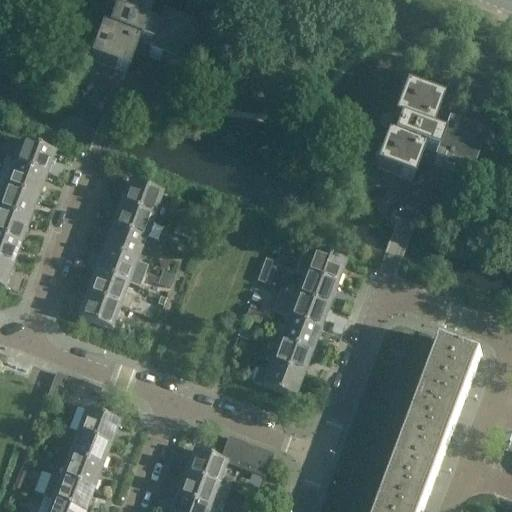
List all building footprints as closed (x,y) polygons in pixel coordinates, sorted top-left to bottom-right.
[(182,73),(183,73),(194,46),(193,45),(197,34),(198,35),(199,34),(161,20),(158,27),(146,23),(154,0),(113,0),(109,12),(108,11),(108,12),(113,15),(107,31),(101,28),(101,29),(102,30),(91,61),(89,60),(89,62),(91,63),(92,62),(125,75),(126,76),(135,53),(146,58),(146,59),(148,60),(148,59),(182,72),(182,73)] [(467,180),(468,180),(469,180),(479,153),(479,152),(483,141),(484,142),(484,141),(446,127),(443,134),(431,130),(442,101),(441,100),(441,101),(429,97),(429,96),(405,87),(405,88),(406,88),(394,119),(393,119),(393,120),(399,122),(393,138),(387,136),(386,137),(388,137),(376,168),(375,168),(375,169),(377,170),(377,169),(410,182),(412,183),(423,153),(434,158),(431,166),(433,167),(433,166),(468,179),(467,180)] [(54,157),(55,157),(55,156),(20,143),(20,145),(21,145),(13,166),(12,166),(46,179),(47,178),(46,177),(54,156),(54,157)] [(46,179),(12,166),(11,167),(12,167),(4,188),(3,188),(38,201),(38,200),(37,200),(45,179),(46,179)] [(120,206),(154,219),(155,218),(154,218),(161,197),(162,197),(163,196),(128,183),(128,185),(129,185),(121,206),(120,206)] [(38,201),(3,188),(3,190),(4,190),(0,200),(0,212),(30,224),(30,223),(29,222),(37,201),(38,201)] [(154,220),(154,219),(120,206),(119,207),(120,208),(112,229),(112,228),(111,229),(145,241),(146,242),(146,241),(145,240),(153,219),(154,220)] [(30,224),(0,212),(0,238),(21,246),(21,245),(29,224),(30,224)] [(185,221),(182,229),(191,233),(194,225),(185,221)] [(137,263),(145,241),(111,229),(111,230),(112,230),(104,251),(103,251),(137,264),(138,263),(137,263)] [(188,242),(191,234),(176,229),(173,236),(188,242)] [(21,247),(21,246),(0,238),(0,263),(13,269),(13,268),(12,268),(20,246),(21,247)] [(295,273),(303,276),(303,275),(337,288),(338,287),(337,286),(345,266),(346,265),(304,249),(295,273)] [(129,286),(128,285),(137,264),(103,251),(103,252),(95,273),(95,274),(129,287),(129,286)] [(280,258),(277,266),(285,269),(288,261),(280,258)] [(269,287),(277,265),(266,261),(257,283),(269,287)] [(13,269),(0,263),(0,290),(4,292),(5,290),(4,290),(12,269),(13,269)] [(129,287),(95,274),(94,274),(95,275),(87,296),(86,296),(120,309),(119,309),(120,309),(127,312),(132,298),(125,295),(128,287),(129,287)] [(337,288),(303,275),(303,276),(295,297),(294,298),(328,310),(329,310),(329,309),(328,309),(336,288),(337,288)] [(111,330),(119,309),(120,309),(86,296),(86,297),(78,318),(77,319),(112,332),(112,331),(111,330)] [(320,331),(328,310),(294,298),(294,299),(295,299),(287,320),(286,319),(286,320),(320,333),(321,333),(321,332),(320,331)] [(250,308),(245,321),(260,327),(265,314),(250,308)] [(312,354),(311,354),(320,333),(286,320),(286,321),(287,321),(279,342),(278,342),(278,343),(312,355),(312,354)] [(240,329),(237,338),(249,343),(252,333),(240,329)] [(377,511),(423,511),(482,356),(441,341),(377,511)] [(312,356),(312,355),(278,343),(277,343),(278,343),(270,365),(270,364),(269,365),(304,378),(304,377),(303,377),(311,355),(312,356)] [(304,378),(269,365),(262,363),(254,385),(295,401),(295,399),(303,378),(304,378)] [(59,402),(67,380),(56,375),(48,398),(59,402)] [(70,407),(79,384),(67,380),(59,402),(70,407)] [(81,411),(90,388),(79,384),(70,407),(81,411)] [(101,392),(90,388),(81,411),(85,412),(92,415),(101,392)] [(120,425),(92,415),(85,412),(85,414),(86,414),(78,435),(77,435),(111,448),(111,447),(110,447),(118,426),(119,426),(120,425)] [(110,448),(111,448),(77,435),(76,436),(77,436),(70,458),(69,457),(69,458),(102,470),(103,470),(102,470),(110,448)] [(231,467),(239,444),(228,440),(220,463),(226,465),(231,467)] [(242,471),(251,448),(239,444),(231,467),(242,471)] [(253,475),(262,452),(251,448),(242,471),(253,475)] [(226,465),(220,463),(193,452),(192,454),(193,454),(185,475),(184,475),(184,476),(219,488),(218,487),(226,465)] [(273,457),(262,452),(253,475),(265,480),(273,457)] [(26,457),(22,466),(32,470),(36,461),(26,457)] [(102,471),(102,470),(69,458),(69,459),(62,481),(94,493),(94,492),(101,471),(102,471)] [(16,479),(13,487),(26,492),(29,484),(25,482),(27,476),(19,473),(16,479)] [(219,489),(219,488),(184,476),(185,476),(177,498),(176,497),(176,498),(210,511),(210,510),(218,489),(219,489)] [(94,493),(62,481),(53,478),(45,500),(46,501),(76,511),(85,511),(93,493),(94,494),(94,493)] [(211,511),(210,511),(176,498),(175,498),(176,499),(171,511),(211,511)] [(245,498),(240,510),(245,511),(253,511),(257,503),(245,498)] [(76,511),(46,501),(41,511),(76,511)]
